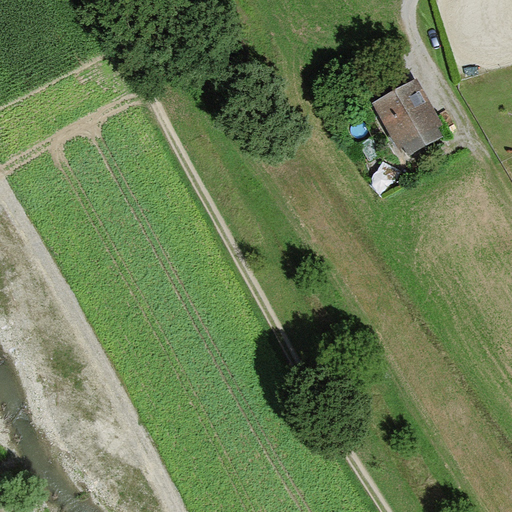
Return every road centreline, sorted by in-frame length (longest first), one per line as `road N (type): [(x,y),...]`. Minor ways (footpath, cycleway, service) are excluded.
road 1 (track): [(116,0),(160,122),(384,511)]
road 2 (track): [(414,0),(410,39),(511,194)]
